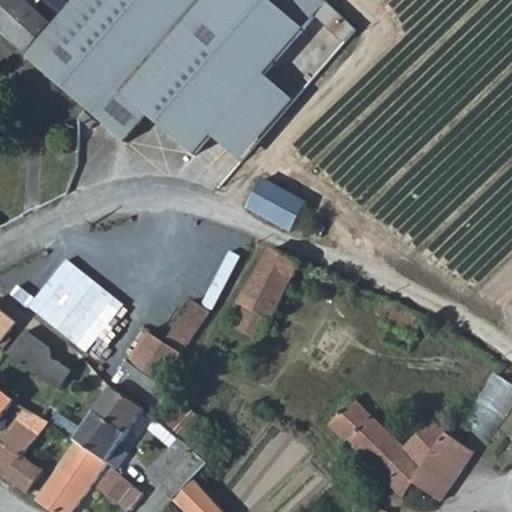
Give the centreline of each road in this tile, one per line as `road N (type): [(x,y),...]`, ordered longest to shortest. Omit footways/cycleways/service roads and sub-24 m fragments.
road 1 (residential): [(0,251),(127,191),(200,200),(511,346)]
road 2 (track): [(262,235),(206,342),(206,369),(326,439),(398,511)]
